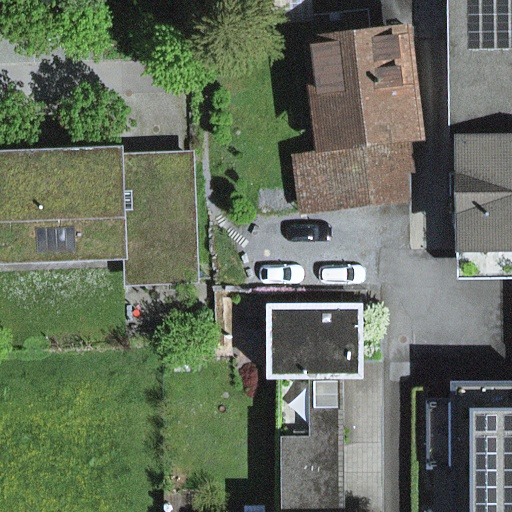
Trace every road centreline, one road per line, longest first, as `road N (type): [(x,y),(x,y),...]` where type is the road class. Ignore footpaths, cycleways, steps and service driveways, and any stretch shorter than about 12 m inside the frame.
road 1 (residential): [(172,76),(0,82)]
road 2 (residential): [(398,511),(397,343)]
